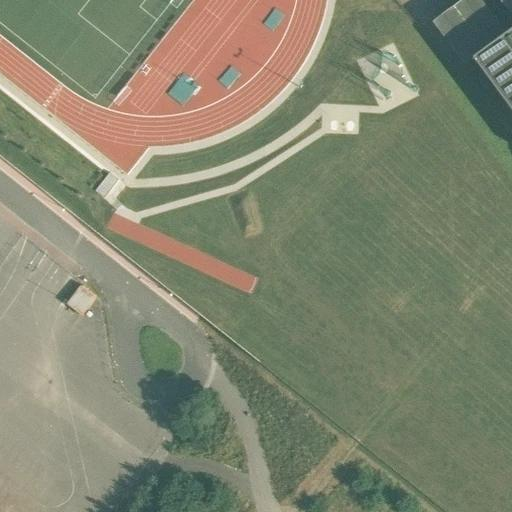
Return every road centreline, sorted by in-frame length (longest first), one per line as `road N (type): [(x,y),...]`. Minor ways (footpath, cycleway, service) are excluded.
road 1 (unclassified): [(137,302),(174,324),(199,360),(187,387),(160,396),(141,388),(128,344)]
road 2 (unclassified): [(0,186),(137,302)]
